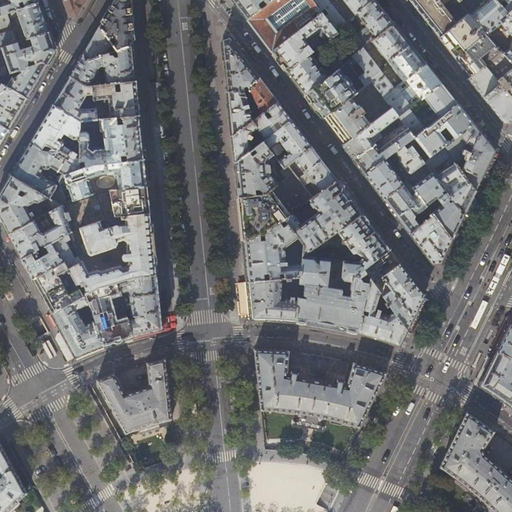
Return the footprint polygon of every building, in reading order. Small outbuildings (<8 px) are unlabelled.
[(16,10),(38,3),(37,0),(8,0),(9,2),(0,4),(0,15),(7,14),(16,10)] [(85,0),(62,0),(68,16),(76,17),(85,0)] [(129,20),(127,0),(115,0),(104,18),(99,27),(112,45),(116,51),(116,50),(132,45),(129,20)] [(272,0),(231,0),(237,7),(247,20),(261,9),(258,6),(258,3),(262,0),(263,0),(267,5),(272,0)] [(317,7),(311,0),(272,0),(267,5),(261,9),(247,20),(258,35),(271,52),(314,20),(309,14),(317,7)] [(327,0),(311,0),(317,7),(320,11),(324,9),(328,14),(324,16),(335,30),(345,22),(327,0)] [(334,0),(335,1),(336,0),(342,0),(354,15),(372,0),(334,0)] [(383,12),(373,0),(372,0),(354,15),(345,22),(335,30),(337,33),(353,55),(362,48),(364,47),(369,43),(371,41),(393,24),(383,12)] [(456,0),(409,0),(413,5),(424,19),(433,30),(439,38),(454,25),(446,14),(457,1),(456,0)] [(511,8),(508,12),(502,17),(496,10),(502,5),(497,0),(483,0),(483,5),(470,16),(485,32),(487,36),(500,25),(506,32),(505,33),(505,34),(506,36),(507,35),(509,34),(511,37),(511,42),(509,49),(503,54),(511,65),(511,8)] [(511,8),(511,0),(497,0),(502,5),(508,12),(511,8)] [(43,18),(38,3),(16,10),(18,16),(15,17),(18,26),(21,25),(26,39),(48,32),(43,18)] [(322,13),(314,20),(271,52),(278,61),(286,71),(310,53),(337,33),(335,30),(324,16),(322,13)] [(468,13),(454,25),(439,38),(448,49),(455,57),(485,32),(470,16),(468,13)] [(0,29),(11,26),(7,14),(0,15),(0,29)] [(399,31),(393,24),(371,41),(377,49),(381,54),(387,61),(409,44),(399,31)] [(108,48),(112,45),(99,27),(89,43),(82,55),(85,62),(108,54),(106,51),(108,48)] [(0,47),(1,47),(16,43),(12,31),(0,34),(0,47)] [(52,41),(48,32),(26,39),(16,43),(1,47),(9,73),(17,70),(42,62),(47,65),(48,63),(53,55),(53,54),(54,54),(54,53),(55,52),(55,51),(55,50),(54,49),(54,48),(53,48),(54,48),(52,41)] [(500,51),(487,36),(485,32),(455,57),(465,70),(470,77),(485,66),(500,51)] [(251,84),(258,78),(246,62),(228,38),(222,41),(225,66),(227,92),(238,92),(238,93),(244,93),(243,88),(246,86),(249,90),(253,87),(251,84)] [(418,55),(409,44),(387,61),(393,68),(392,69),(396,73),(403,81),(425,64),(418,55)] [(132,45),(116,50),(117,57),(115,57),(115,56),(114,56),(113,55),(112,55),(109,56),(108,53),(108,54),(85,62),(82,55),(75,68),(69,77),(85,87),(90,86),(90,82),(91,82),(100,66),(103,67),(105,82),(101,82),(101,85),(136,81),(134,63),(132,45)] [(511,97),(511,65),(503,54),(500,51),(485,66),(511,97)] [(310,53),(286,71),(294,82),(304,95),(332,74),(329,71),(325,74),(320,68),(319,68),(316,64),(317,64),(310,53)] [(35,86),(47,65),(42,62),(17,70),(19,74),(16,77),(11,78),(9,81),(5,75),(0,76),(0,83),(27,99),(35,86)] [(358,77),(350,67),(347,63),(332,74),(304,95),(313,107),(322,119),(324,117),(352,96),(365,86),(358,77)] [(350,67),(358,77),(364,72),(357,63),(350,67)] [(434,75),(425,64),(403,81),(394,89),(383,97),(392,108),(399,118),(418,103),(414,98),(406,105),(397,93),(409,83),(422,99),(441,84),(434,75)] [(511,97),(485,66),(470,77),(468,78),(479,91),(493,110),(503,122),(509,122),(511,115),(511,97)] [(394,89),(384,76),(373,85),(383,97),(394,89)] [(91,86),(90,86),(85,87),(69,77),(59,94),(53,105),(80,121),(83,121),(97,119),(95,108),(82,109),(79,107),(86,96),(92,95),(91,86)] [(268,91),(258,78),(251,84),(253,87),(249,90),(247,92),(249,97),(250,99),(253,98),(258,109),(254,111),(256,117),(276,102),(268,91)] [(136,81),(101,85),(91,86),(92,95),(93,101),(107,99),(109,118),(120,117),(121,117),(139,115),(138,98),(136,81)] [(0,125),(8,130),(16,117),(27,99),(0,83),(0,125)] [(441,84),(422,99),(418,103),(399,118),(400,119),(410,131),(414,137),(457,104),(450,95),(441,84)] [(247,92),(244,93),(238,93),(238,92),(227,92),(230,114),(232,136),(240,130),(251,121),(256,117),(254,111),(253,108),(251,109),(250,106),(248,106),(245,98),(249,97),(247,92)] [(352,96),(324,117),(333,129),(344,144),(373,122),(352,96)] [(282,109),(276,102),(256,117),(251,121),(258,131),(260,133),(259,134),(261,138),(258,140),(260,144),(262,141),(290,120),(282,109)] [(465,114),(457,104),(414,137),(408,141),(411,146),(418,142),(426,153),(420,158),(423,162),(444,145),(447,144),(437,130),(443,125),(454,138),(473,124),(465,114)] [(80,130),(80,121),(53,105),(41,124),(30,143),(41,149),(50,151),(71,164),(79,165),(79,162),(79,155),(64,146),(65,144),(62,139),(61,138),(61,137),(66,140),(68,136),(73,139),(79,139),(80,130)] [(399,118),(392,108),(373,122),(344,144),(342,146),(348,153),(354,161),(374,148),(369,140),(399,118)] [(139,115),(121,117),(122,124),(117,125),(117,120),(118,121),(120,120),(120,117),(109,118),(100,119),(101,132),(102,133),(103,133),(105,148),(94,149),(93,151),(90,150),(89,135),(89,134),(88,133),(88,132),(87,132),(86,132),(84,132),(83,129),(80,130),(79,139),(79,155),(79,162),(83,162),(84,168),(95,164),(120,161),(120,156),(125,156),(125,161),(144,159),(141,137),(139,115)] [(300,133),(290,120),(262,141),(269,150),(280,142),(287,153),(277,161),(283,168),(286,165),(310,146),(300,133)] [(254,134),(258,131),(251,121),(240,130),(232,136),(234,150),(235,163),(249,152),(252,150),(249,146),(248,138),(250,134),(251,133),(252,135),(254,134)] [(475,190),(485,170),(489,162),(494,150),(473,124),(454,138),(447,144),(444,145),(451,155),(453,158),(475,190)] [(0,144),(8,130),(0,125),(0,144)] [(408,141),(414,137),(410,131),(379,154),(374,148),(354,161),(359,168),(364,174),(386,158),(394,152),(404,145),(408,141)] [(269,150),(262,141),(260,144),(257,145),(254,148),(257,152),(252,155),(249,152),(235,163),(236,180),(238,198),(255,196),(255,190),(258,190),(259,190),(260,190),(260,191),(261,191),(262,192),(262,193),(262,194),(262,195),(264,195),(269,191),(276,186),(276,185),(278,184),(269,173),(269,166),(267,165),(267,164),(267,163),(267,162),(267,160),(268,159),(269,158),(270,157),(271,156),(272,156),(273,155),(269,150)] [(79,170),(79,165),(71,164),(50,151),(41,149),(30,143),(20,159),(11,175),(24,183),(26,179),(31,182),(29,186),(61,205),(66,203),(60,185),(53,197),(51,196),(56,187),(54,183),(44,177),(40,173),(43,168),(54,175),(60,172),(64,175),(79,170)] [(407,149),(404,145),(394,152),(399,159),(400,164),(407,173),(411,173),(424,163),(423,162),(420,158),(411,146),(407,149)] [(430,172),(451,155),(444,145),(423,162),(424,163),(430,172)] [(323,163),(310,146),(286,165),(311,198),(336,180),(323,163)] [(386,158),(364,174),(374,188),(384,200),(403,185),(393,171),(395,169),(386,158)] [(475,190),(453,158),(448,162),(449,163),(446,164),(449,168),(438,175),(435,171),(431,173),(449,197),(452,201),(463,216),(468,205),(475,191),(475,190)] [(144,159),(125,161),(120,161),(95,164),(84,168),(79,170),(64,175),(58,177),(60,184),(66,182),(72,201),(103,191),(147,186),(145,172),(144,159)] [(480,194),(491,172),(485,170),(475,190),(475,191),(480,194)] [(415,186),(412,188),(428,209),(436,204),(440,209),(432,214),(433,215),(451,240),(456,230),(463,216),(452,201),(449,203),(448,201),(448,200),(449,199),(449,198),(449,197),(431,173),(415,186)] [(29,186),(24,183),(11,175),(1,191),(0,193),(0,219),(0,220),(8,234),(33,221),(26,207),(34,202),(35,202),(37,203),(47,198),(54,209),(61,205),(29,186)] [(347,195),(336,180),(311,198),(308,201),(309,204),(309,205),(312,209),(313,210),(313,209),(314,209),(316,212),(300,224),(294,217),(293,217),(292,216),(291,216),(290,216),(289,216),(288,216),(284,219),(297,237),(303,245),(301,258),(302,258),(338,231),(362,213),(347,195)] [(408,182),(403,185),(384,200),(397,218),(409,234),(420,227),(419,226),(416,221),(430,211),(428,209),(412,188),(410,185),(408,182)] [(103,191),(72,201),(66,203),(75,229),(80,228),(99,221),(113,217),(116,217),(149,213),(148,199),(147,186),(103,191)] [(288,216),(269,191),(264,195),(262,195),(255,196),(238,198),(240,219),(243,241),(267,232),(284,219),(288,216)] [(66,203),(61,205),(54,209),(33,221),(8,234),(15,246),(22,259),(36,251),(45,246),(68,233),(75,229),(66,203)] [(149,213),(116,217),(116,219),(123,219),(124,225),(117,226),(116,225),(103,229),(100,227),(99,221),(80,228),(85,244),(81,245),(85,255),(88,254),(91,255),(115,247),(117,243),(116,241),(123,239),(126,242),(127,245),(126,245),(127,254),(124,254),(122,257),(122,259),(125,261),(128,260),(128,263),(125,267),(123,267),(120,265),(101,270),(99,269),(89,272),(83,262),(82,261),(80,262),(68,269),(68,271),(72,278),(75,283),(76,284),(79,283),(80,286),(83,285),(84,288),(87,293),(97,288),(117,282),(134,277),(156,275),(154,259),(151,233),(149,213)] [(379,236),(362,213),(338,231),(343,239),(339,241),(341,249),(345,251),(349,249),(352,253),(350,256),(359,262),(363,269),(389,249),(379,236)] [(433,215),(419,226),(420,227),(409,234),(420,248),(432,264),(440,263),(442,259),(451,240),(433,215)] [(281,249),(297,237),(284,219),(267,232),(243,241),(245,262),(247,282),(299,277),(301,261),(295,262),(295,264),(286,265),(285,261),(283,262),(283,258),(284,258),(284,257),(285,257),(285,256),(284,251),(284,250),(283,250),(282,250),(281,249)] [(456,241),(461,232),(456,230),(451,240),(456,241)] [(70,239),(68,233),(45,246),(47,250),(45,254),(38,257),(36,251),(22,259),(27,269),(33,279),(64,262),(68,269),(80,262),(78,257),(73,258),(66,241),(70,239)] [(447,262),(457,243),(451,240),(442,259),(447,262)] [(397,260),(389,249),(363,269),(366,273),(371,279),(406,331),(424,295),(397,260)] [(301,258),(301,261),(299,277),(298,287),(303,288),(302,297),(304,299),(305,299),(305,302),(297,301),(295,322),(304,323),(316,325),(329,327),(341,330),(356,333),(369,286),(360,284),(359,278),(366,273),(363,269),(359,262),(353,261),(350,263),(348,261),(320,259),(319,259),(318,260),(317,261),(317,262),(317,263),(315,263),(313,259),(301,258)] [(59,276),(68,271),(68,269),(64,262),(33,279),(48,307),(49,308),(51,313),(82,296),(78,288),(69,293),(59,276)] [(134,277),(117,282),(121,297),(123,296),(122,292),(129,290),(132,316),(135,316),(135,319),(127,319),(132,336),(148,332),(161,329),(159,310),(157,287),(156,275),(134,277)] [(298,287),(299,277),(247,282),(248,290),(249,302),(250,314),(251,320),(273,321),(295,322),(297,301),(297,300),(281,299),(281,289),(293,290),(293,288),(298,288),(298,287)] [(371,279),(369,286),(356,333),(366,336),(378,339),(390,343),(399,346),(406,331),(371,279)] [(97,288),(87,293),(85,294),(88,304),(92,302),(95,311),(92,312),(95,322),(103,346),(118,341),(132,336),(127,319),(121,297),(117,282),(97,288)] [(249,302),(248,290),(239,290),(241,314),(250,314),(249,302)] [(85,294),(82,296),(51,313),(61,331),(62,333),(64,336),(73,352),(75,357),(89,351),(103,346),(95,322),(84,326),(76,311),(88,304),(85,294)] [(413,334),(428,301),(424,295),(406,331),(413,334)] [(511,322),(509,324),(509,325),(505,332),(496,351),(496,352),(511,359),(511,322)] [(62,333),(61,331),(57,333),(68,355),(73,352),(64,336),(62,333)] [(404,348),(413,334),(406,331),(399,346),(404,348)] [(48,358),(55,355),(49,340),(42,343),(48,358)] [(323,421),(323,418),(357,427),(358,428),(359,428),(360,426),(359,425),(361,422),(361,423),(363,420),(362,420),(364,415),(365,416),(366,413),(367,410),(369,408),(368,408),(371,402),(376,393),(377,390),(378,387),(379,388),(380,385),(379,385),(382,380),(383,378),(384,375),(385,375),(386,373),(383,372),(377,370),(370,368),(362,366),(355,364),(355,363),(353,363),(352,365),(353,365),(347,387),(343,386),(343,382),(337,381),(336,385),(296,378),(297,373),(290,372),(290,377),(285,376),(288,354),(288,351),(286,351),(279,351),(271,350),(264,350),(256,350),(256,349),(254,349),(254,352),(255,352),(255,355),(254,355),(255,358),(256,363),(255,363),(255,366),(256,365),(256,369),(256,371),(258,381),(258,388),(258,391),(259,394),(258,394),(259,397),(260,401),(259,402),(259,404),(260,404),(260,408),(260,410),(263,411),(263,410),(296,413),(296,417),(295,417),(294,417),(293,417),(293,418),(292,418),(292,419),(292,420),(292,421),(293,422),(293,423),(294,423),(295,423),(294,426),(321,431),(322,428),(323,428),(324,427),(325,427),(325,426),(325,425),(325,424),(325,423),(324,422),(323,422),(323,421)] [(511,359),(496,352),(488,367),(479,386),(500,399),(507,404),(511,407),(511,359)] [(138,429),(140,435),(160,428),(158,423),(171,420),(165,358),(162,359),(162,360),(149,363),(149,362),(145,363),(145,364),(147,364),(147,365),(148,365),(150,387),(124,394),(114,376),(115,376),(114,374),(116,374),(115,373),(111,374),(111,375),(99,380),(98,379),(96,380),(125,434),(138,429)] [(482,450),(493,432),(483,424),(474,418),(466,413),(452,440),(439,467),(450,475),(463,485),(475,495),(485,504),(492,511),(511,511),(511,480),(483,455),(482,450)] [(372,434),(366,431),(359,445),(366,448),(372,434)] [(16,502),(27,493),(0,442),(0,511),(6,511),(9,509),(16,502)]
